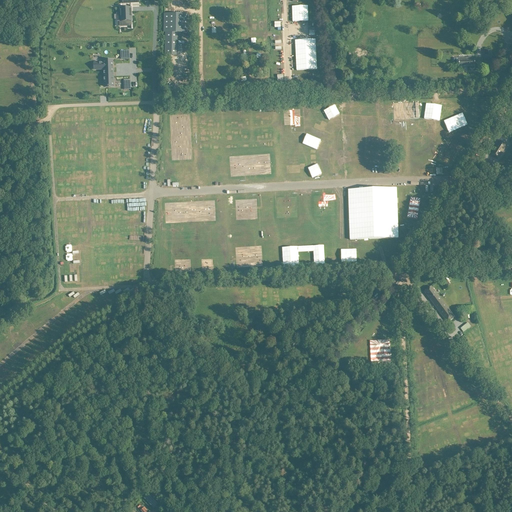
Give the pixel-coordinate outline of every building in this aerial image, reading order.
[(122,9),(111,9),(112,27),(123,27),(122,9)] [(177,55),(177,32),(189,32),(189,14),(164,14),(164,32),(165,32),(165,55),(177,55)] [(474,60),(458,60),(459,67),(470,66),(470,68),(471,69),(473,69),(474,68),(474,66),(475,66),(474,60)] [(96,63),(96,69),(97,69),(100,69),(104,69),(104,72),(113,71),(113,68),(113,67),(113,65),(113,61),(104,61),(104,63),(99,63),(96,63)] [(113,71),(104,72),(104,78),(104,80),(104,81),(105,81),(108,81),(108,85),(107,85),(107,86),(108,86),(108,87),(109,87),(109,86),(112,86),(113,86),(113,71)] [(498,158),(506,145),(500,141),(492,154),(498,158)] [(425,291),(448,322),(455,316),(441,298),(442,297),(441,295),(440,296),(432,286),(425,291)] [(464,332),(471,326),(468,322),(460,328),(464,332)] [(149,494),(144,498),(153,508),(158,504),(149,494)]
